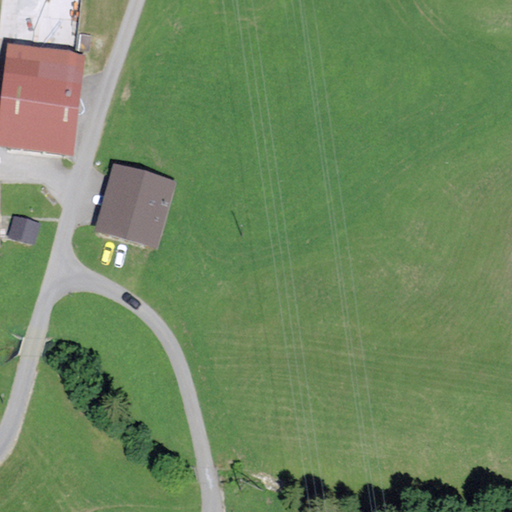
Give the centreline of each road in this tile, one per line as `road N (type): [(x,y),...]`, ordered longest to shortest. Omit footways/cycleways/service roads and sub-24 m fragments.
road 1 (residential): [(217,511),(180,356),(145,309),(57,267)]
road 2 (residential): [(57,267),(141,0)]
road 3 (residential): [(0,445),(57,267)]
